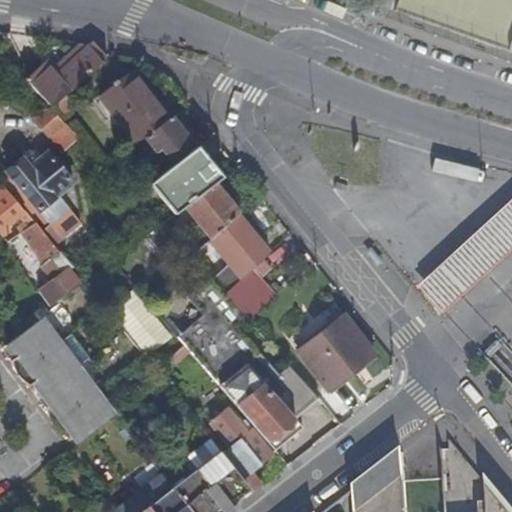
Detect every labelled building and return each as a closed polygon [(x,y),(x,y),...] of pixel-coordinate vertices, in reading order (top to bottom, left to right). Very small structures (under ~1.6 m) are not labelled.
[(46,64),(28,80),(52,108),(67,95),(108,58),(96,45),(59,78),(46,64)] [(139,93),(143,89),(131,75),(127,78),(139,93)] [(168,119),(143,89),(139,93),(127,78),(103,98),(139,142),(145,137),(168,119)] [(76,105),(67,95),(52,108),(62,119),(76,105)] [(66,126),(48,106),(34,118),(51,139),(66,126)] [(168,119),(145,137),(166,163),(191,143),(186,137),(189,130),(182,122),(175,123),(170,117),(168,119)] [(223,178),(198,147),(182,160),(154,182),(179,213),(185,209),(215,185),(223,178)] [(20,158),(6,170),(38,210),(73,183),(48,152),(43,157),(37,152),(29,148),(16,153),(20,158)] [(5,185),(0,189),(0,239),(5,246),(20,234),(36,223),(29,215),(12,229),(10,225),(6,228),(4,226),(25,209),(5,185)] [(240,214),(215,185),(185,209),(211,242),(240,214)] [(511,252),(511,203),(476,236),(420,287),(445,314),(501,262),(511,252)] [(272,253),(240,214),(211,242),(242,281),(263,261),(272,253)] [(45,252),(54,245),(36,223),(20,234),(42,263),(49,258),(45,252)] [(171,264),(187,253),(164,225),(161,229),(150,236),(171,264)] [(242,281),(211,242),(193,259),(195,260),(211,279),(226,295),(242,281)] [(382,263),(370,247),(364,252),(376,268),(382,263)] [(68,268),(71,267),(61,253),(51,261),(61,274),(39,292),(48,304),(50,307),(66,295),(66,293),(67,292),(70,292),(81,283),(68,268)] [(270,269),(263,261),(242,281),(226,295),(248,319),(250,321),(275,299),(259,281),(270,269)] [(201,317),(203,315),(226,295),(211,279),(187,300),(201,317)] [(150,355),(173,334),(132,290),(109,312),(150,355)] [(370,351),(343,317),(344,315),(333,302),(288,339),(297,349),(296,351),(326,387),(370,351)] [(55,313),(50,307),(48,304),(36,314),(40,320),(43,318),(57,336),(69,326),(67,313),(62,308),(55,313)] [(276,451),(303,427),(295,418),(277,398),(203,315),(201,317),(177,336),(276,451)] [(40,320),(2,347),(5,350),(21,373),(62,343),(57,336),(43,318),(40,320)] [(75,334),(62,343),(81,368),(94,358),(75,334)] [(81,368),(62,343),(21,373),(39,398),(81,368)] [(99,391),(81,368),(39,398),(56,421),(99,391)] [(117,415),(99,391),(56,421),(74,446),(117,415)] [(232,459),(229,461),(254,491),(263,485),(252,471),(267,458),(233,414),(216,427),(234,449),(228,454),(232,459)] [(219,448),(206,432),(183,450),(196,466),(219,448)] [(219,448),(196,466),(229,511),(254,491),(229,461),(219,448)] [(356,489),(358,511),(405,511),(401,453),(357,488),(356,489)] [(196,466),(172,485),(192,511),(227,511),(229,511),(196,466)] [(192,511),(172,485),(148,503),(154,511),(192,511)] [(508,511),(487,485),(487,491),(488,511),(508,511)] [(358,511),(356,489),(326,511),(358,511)] [(488,511),(487,491),(478,491),(479,511),(488,511)] [(154,511),(148,503),(136,511),(154,511)]
